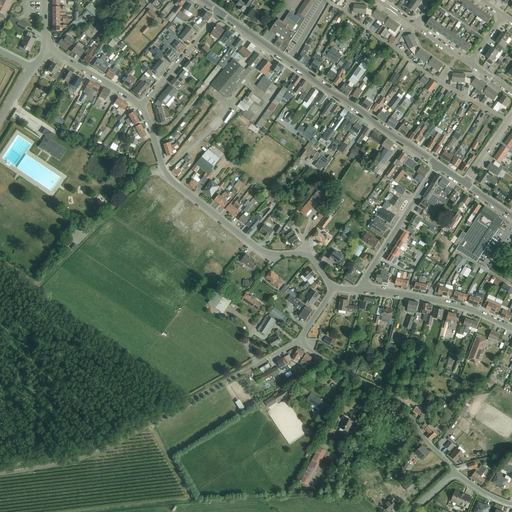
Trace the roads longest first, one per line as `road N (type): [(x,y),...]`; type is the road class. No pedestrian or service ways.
road 1 (unclassified): [(0,474),(94,454),(266,359)]
road 2 (residential): [(333,287),(310,257),(261,251),(173,182),(140,107)]
road 3 (tertiary): [(438,165),(219,12)]
road 4 (residential): [(450,464),(398,399),(298,340)]
road 5 (residential): [(361,290),(462,306),(511,328)]
road 6 (residential): [(361,290),(438,165)]
road 7 (residential): [(140,107),(219,12)]
